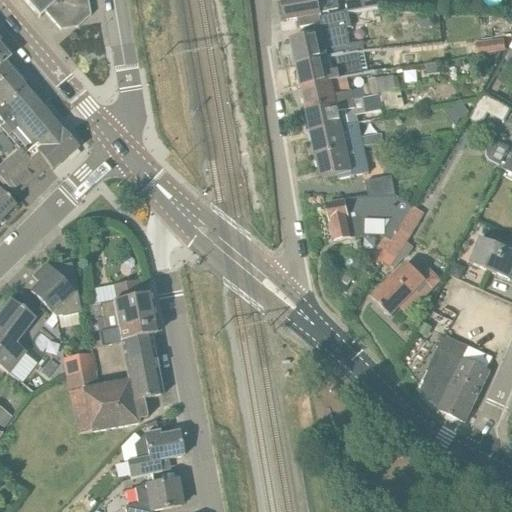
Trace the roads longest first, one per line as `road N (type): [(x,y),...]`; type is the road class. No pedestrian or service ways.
road 1 (residential): [(174,202),(160,251),(212,511)]
road 2 (residential): [(254,0),(300,276),(296,309)]
road 3 (secondary): [(474,458),(405,414),(296,309)]
road 4 (secondary): [(119,147),(0,6)]
road 5 (residential): [(0,263),(119,147)]
road 6 (secondary): [(296,309),(174,202)]
road 7 (residential): [(119,147),(131,109),(114,0)]
